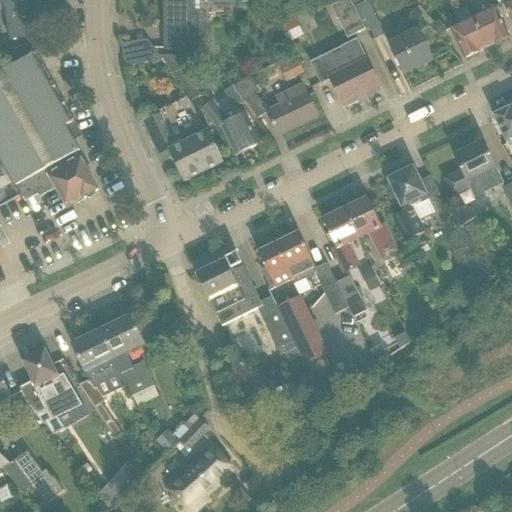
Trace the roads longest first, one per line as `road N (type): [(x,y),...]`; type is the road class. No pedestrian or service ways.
road 1 (residential): [(170,240),(511,74)]
road 2 (residential): [(273,478),(216,412),(170,240)]
road 3 (residential): [(170,240),(107,95),(97,0)]
road 4 (residential): [(0,323),(170,240)]
road 5 (secondary): [(396,511),(511,437)]
